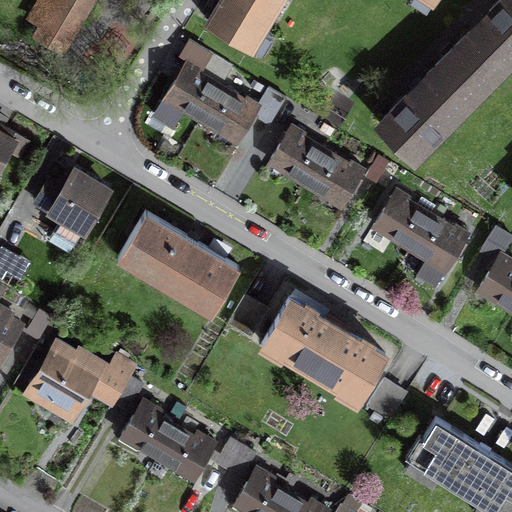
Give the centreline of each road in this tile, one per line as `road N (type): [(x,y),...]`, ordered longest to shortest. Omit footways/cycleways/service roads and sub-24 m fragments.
road 1 (residential): [(96,147),(511,398)]
road 2 (residential): [(96,147),(191,0)]
